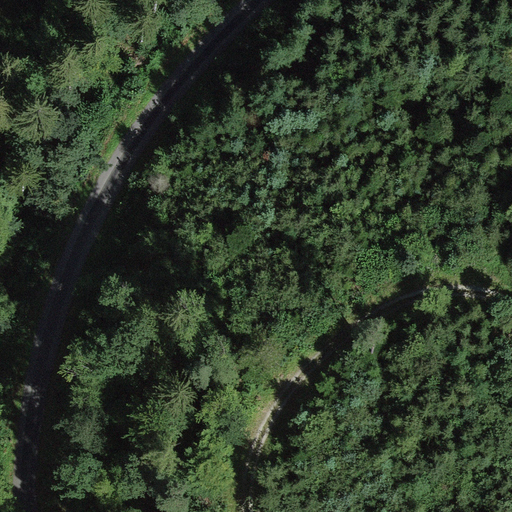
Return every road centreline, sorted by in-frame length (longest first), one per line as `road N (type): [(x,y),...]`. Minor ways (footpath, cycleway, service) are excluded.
road 1 (unclassified): [(26,511),(31,412),(81,235),(156,105),(254,0)]
road 2 (track): [(511,298),(472,285),(431,288),(388,302),(342,333),(297,378),(254,441),(245,511)]
